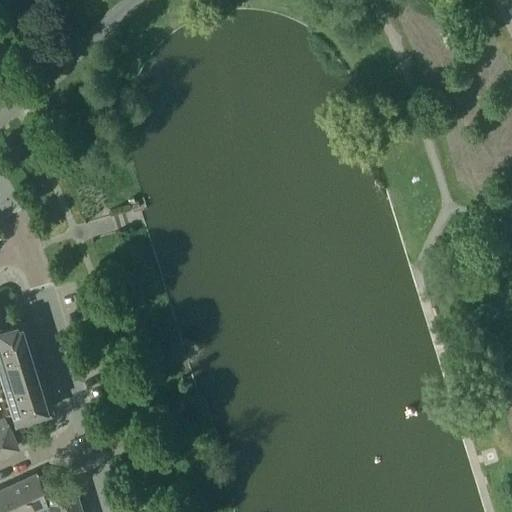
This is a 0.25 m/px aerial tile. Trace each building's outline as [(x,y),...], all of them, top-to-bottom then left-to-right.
[(22,317),(2,324),(3,325),(0,325),(0,374),(14,422),(50,411),(22,317)] [(0,419),(0,454),(0,455),(18,447),(5,418),(0,419)] [(32,511),(47,504),(47,494),(37,473),(18,481),(32,511)] [(10,511),(29,511),(32,511),(18,481),(1,490),(10,511)] [(74,486),(47,494),(47,504),(49,511),(52,511),(80,504),(74,486)] [(0,511),(10,511),(1,490),(0,489),(0,511)]
